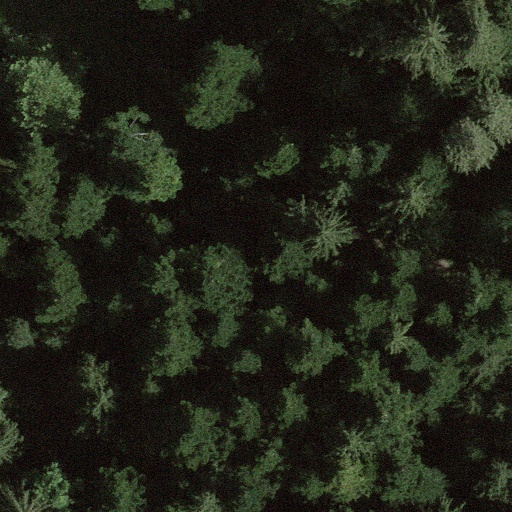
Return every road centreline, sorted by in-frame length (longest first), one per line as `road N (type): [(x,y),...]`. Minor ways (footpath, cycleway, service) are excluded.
road 1 (track): [(67,0),(123,230),(129,311),(128,392),(106,475),(81,511)]
road 2 (track): [(511,285),(341,217),(209,140),(119,51),(82,0)]
